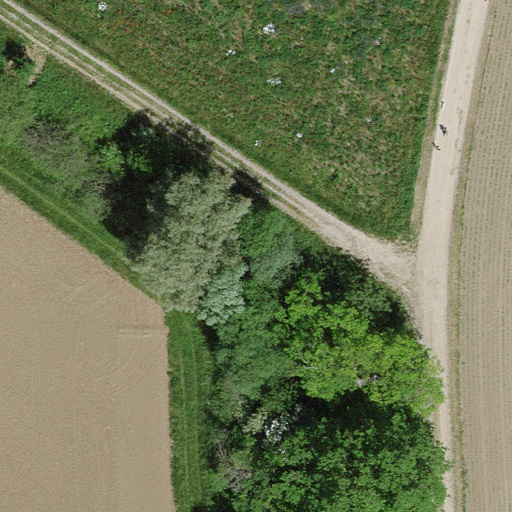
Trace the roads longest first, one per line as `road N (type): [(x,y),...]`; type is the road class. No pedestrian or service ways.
road 1 (track): [(0,5),(435,300)]
road 2 (track): [(435,300),(453,131),(479,0)]
road 3 (track): [(444,511),(435,300)]
